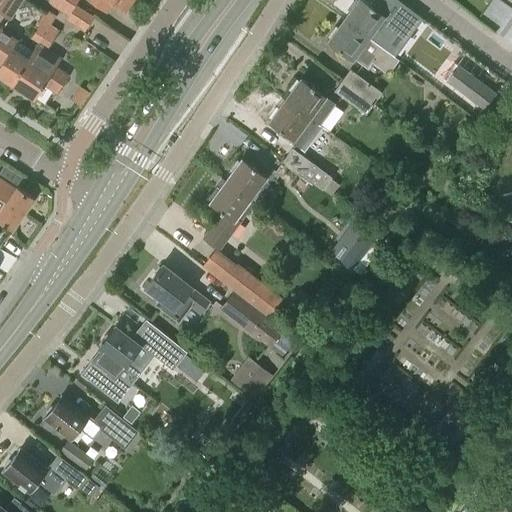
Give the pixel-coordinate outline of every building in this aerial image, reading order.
[(0,12),(9,19),(22,0),(3,0),(0,4),(0,12)] [(92,16),(75,4),(75,3),(70,0),(37,0),(36,2),(44,8),(49,1),(68,14),(66,17),(83,29),(92,16)] [(91,0),(107,10),(113,0),(126,9),(131,0),(70,0),(75,3),(77,0),(91,0)] [(364,0),(358,0),(345,18),(370,36),(385,15),(364,0)] [(410,30),(417,18),(397,6),(390,18),(410,30)] [(345,18),(330,39),(367,67),(372,62),(388,74),(399,59),(369,37),(370,36),(345,18)] [(39,42),(51,25),(43,20),(32,37),(38,42),(39,42)] [(51,25),(39,42),(28,59),(13,83),(36,98),(45,83),(58,91),(67,76),(55,68),(62,57),(47,47),(58,29),(51,25)] [(0,29),(0,62),(1,63),(0,63),(0,74),(13,83),(28,59),(12,48),(16,40),(0,29)] [(448,79),(483,106),(475,116),(486,124),(504,100),(459,65),(448,79)] [(350,69),(343,79),(374,102),(381,92),(350,69)] [(286,99),(319,124),(335,102),(302,78),(286,99)] [(366,113),(374,102),(343,79),(335,90),(366,113)] [(321,125),(319,124),(286,99),(271,120),(281,127),(276,133),(290,144),(292,142),(303,150),(321,125)] [(431,160),(437,152),(425,143),(420,151),(431,160)] [(292,148),(284,160),(313,181),(322,189),(331,177),(292,148)] [(427,166),(416,158),(407,170),(417,178),(427,166)] [(243,159),(227,180),(252,198),(268,177),(243,159)] [(0,212),(16,188),(0,178),(0,212)] [(254,202),(251,200),(252,198),(227,180),(212,201),(223,210),(203,237),(219,249),(254,202)] [(17,186),(16,188),(0,212),(0,220),(12,229),(33,197),(17,186)] [(365,231),(342,261),(354,270),(377,240),(365,231)] [(243,294),(268,314),(281,297),(239,264),(236,267),(217,252),(207,265),(244,293),(243,294)] [(191,305),(200,312),(210,300),(165,264),(147,286),(160,296),(156,301),(180,320),(191,305)] [(240,322),(280,354),(292,338),(253,307),(251,309),(232,294),(223,305),(242,320),(240,322)] [(100,348),(81,374),(118,402),(135,379),(154,355),(141,345),(141,344),(116,326),(99,348),(100,348)] [(155,341),(193,374),(201,364),(163,332),(155,341)] [(257,397),(274,374),(248,355),(231,378),(257,397)] [(63,395),(55,405),(51,405),(47,410),(48,414),(46,417),(72,437),(80,427),(93,436),(101,426),(126,445),(138,430),(107,405),(95,420),(63,395)] [(133,403),(124,415),(132,421),(141,409),(133,403)] [(85,469),(92,459),(67,441),(60,451),(85,469)] [(7,467),(4,470),(30,491),(38,480),(51,490),(63,474),(92,495),(100,484),(59,454),(50,465),(48,469),(21,448),(13,459),(10,459),(6,464),(7,467)] [(197,472),(204,463),(208,457),(200,451),(189,466),(197,472)] [(6,509),(0,503),(0,511),(32,511),(15,498),(6,509)]
